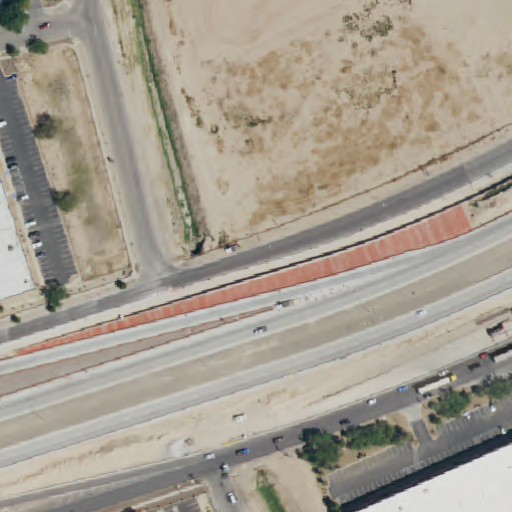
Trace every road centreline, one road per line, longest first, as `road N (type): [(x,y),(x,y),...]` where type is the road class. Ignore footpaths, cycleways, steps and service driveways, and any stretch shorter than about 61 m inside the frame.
road 1 (motorway): [(0,466),(364,347),(511,283)]
road 2 (motorway): [(511,231),(369,293),(0,413)]
road 3 (motorway): [(355,227),(0,387)]
road 4 (secondary): [(355,227),(0,345)]
road 5 (secondary): [(214,463),(407,397),(511,351)]
road 6 (tertiary): [(91,0),(164,287)]
road 7 (motorway): [(0,489),(204,400)]
road 8 (secondary): [(511,155),(355,227)]
road 9 (secondary): [(56,511),(214,463)]
